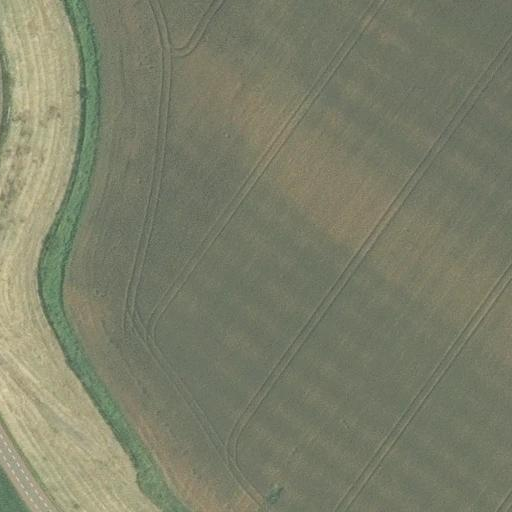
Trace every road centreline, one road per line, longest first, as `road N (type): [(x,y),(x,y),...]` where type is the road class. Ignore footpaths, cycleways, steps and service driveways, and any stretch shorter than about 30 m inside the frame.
road 1 (tertiary): [(50,511),(0,430),(0,70)]
road 2 (track): [(106,463),(28,395),(0,357)]
